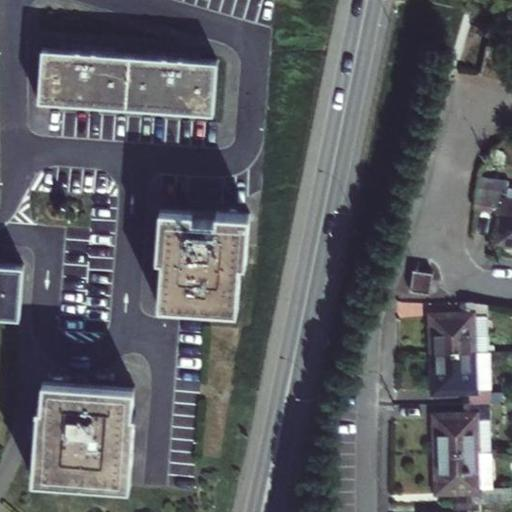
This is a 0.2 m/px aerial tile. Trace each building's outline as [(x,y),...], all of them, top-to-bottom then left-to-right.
[(474,45),(466,74),(481,78),(488,48),(474,45)] [(488,48),(481,78),(495,81),(502,52),(488,48)] [(217,63),(42,50),(37,103),(212,115),(217,63)] [(511,76),(511,54),(502,52),(495,81),(510,85),(511,76)] [(511,243),(511,192),(505,191),(506,183),(476,179),(472,210),(501,214),(498,242),(511,243)] [(249,215),(159,209),(156,258),(161,258),(158,306),(237,311),(240,264),(245,264),(249,215)] [(0,316),(17,318),(21,265),(0,263),(0,316)] [(432,273),(411,272),(408,292),(429,294),(432,273)] [(429,318),(431,354),(474,353),(490,353),(489,305),(472,303),(460,302),(460,317),(429,318)] [(474,353),(431,354),(432,393),(462,392),(463,404),(476,403),(474,353)] [(476,403),(491,403),(490,353),(474,353),(476,403)] [(128,486),(135,414),(131,414),(134,387),(43,380),(40,405),(38,405),(33,479),(128,486)] [(432,417),(434,454),(478,452),(476,403),(463,404),(463,416),(432,417)] [(478,452),(493,452),(491,403),(476,403),(478,452)] [(480,503),(478,452),(434,454),(435,491),(465,490),(466,503),(480,503)] [(493,452),(478,452),(480,503),(495,502),(493,452)] [(464,511),(464,503),(452,503),(451,511),(464,511)]
